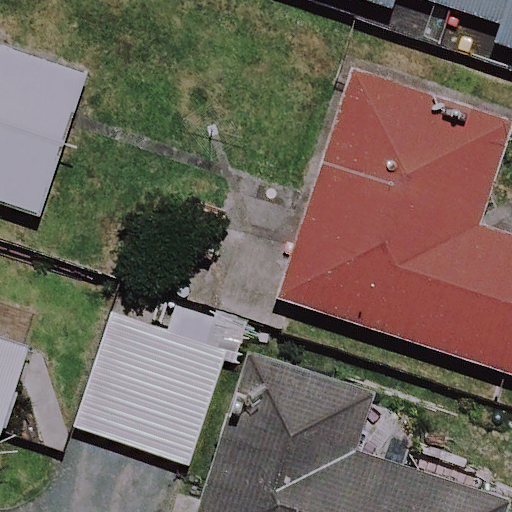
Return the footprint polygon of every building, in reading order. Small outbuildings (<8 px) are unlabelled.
[(511,0),(354,0),(394,13),(398,0),(418,0),(504,29),(498,44),(511,48),(511,0)] [(86,82),(0,52),(0,205),(39,219),(86,82)] [(504,133),(356,86),(287,305),(511,376),(511,246),(472,233),(504,133)] [(228,351),(113,315),(76,434),(191,470),(228,351)] [(0,433),(24,360),(0,351),(0,433)] [(370,405),(257,369),(210,511),(508,511),(352,461),(370,405)]
